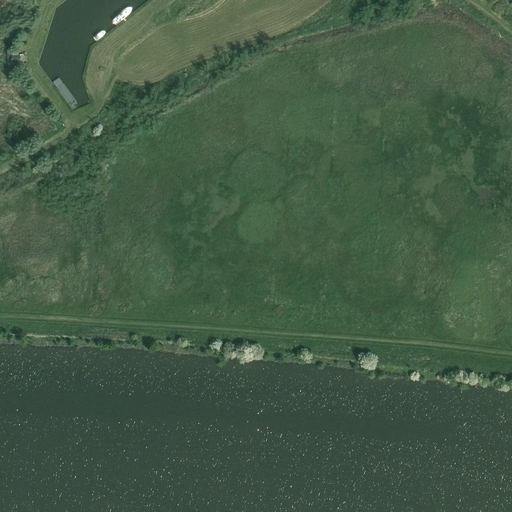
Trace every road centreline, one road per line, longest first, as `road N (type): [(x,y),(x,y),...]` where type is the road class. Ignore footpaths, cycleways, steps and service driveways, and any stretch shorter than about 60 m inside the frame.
road 1 (track): [(0,317),(511,355)]
road 2 (track): [(161,0),(96,55),(91,117),(0,169)]
